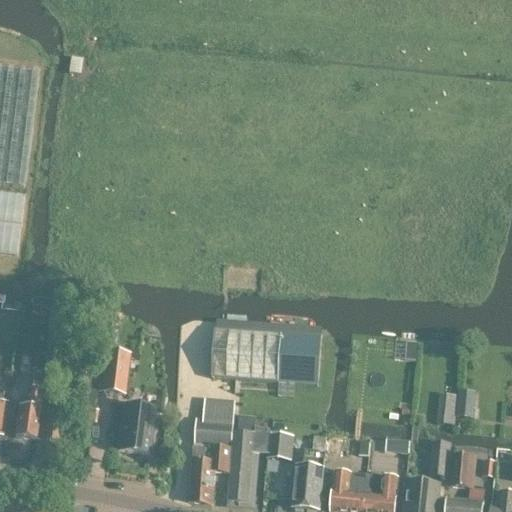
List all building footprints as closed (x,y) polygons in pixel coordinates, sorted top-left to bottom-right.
[(0,66),(0,183),(22,186),(35,70),(0,66)] [(322,328),(226,321),(216,320),(216,321),(215,331),(212,379),(318,385),(322,329),(322,328)] [(101,393),(125,396),(129,356),(105,353),(101,393)] [(31,369),(43,370),(45,356),(33,355),(31,369)] [(78,409),(95,411),(100,374),(83,372),(78,409)] [(41,394),(31,392),(29,409),(18,407),(14,439),(35,442),(41,394)] [(36,441),(59,444),(63,417),(57,416),(59,400),(42,398),(36,441)] [(203,420),(196,420),(194,446),(212,447),(212,452),(194,450),(189,504),(212,507),(214,475),(229,476),(232,433),(233,433),(234,402),(204,400),(203,420)] [(116,452),(148,456),(154,410),(122,406),(116,452)] [(253,454),(267,455),(269,435),(270,432),(255,431),(256,421),(238,420),(236,434),(233,433),(232,433),(229,476),(230,476),(227,503),(249,505),(253,454)] [(293,438),(269,435),(267,455),(267,460),(290,462),(293,438)] [(311,511),(319,511),(325,453),(326,439),(314,437),(312,452),(304,451),(302,469),(296,468),(291,510),(311,511)] [(410,442),(409,442),(398,441),(396,458),(408,459),(410,442)] [(434,455),(432,479),(448,481),(451,457),(434,455)] [(452,456),(448,488),(473,490),(476,458),(452,456)] [(495,463),(483,462),(481,478),(494,479),(495,463)] [(334,473),(330,511),(362,511),(364,494),(348,492),(350,474),(334,473)] [(364,494),(362,511),(394,511),(398,479),(366,476),(364,494)] [(406,483),(403,511),(437,511),(440,486),(406,483)] [(511,511),(511,488),(493,486),(490,511),(511,511)] [(446,511),(482,511),(483,505),(447,501),(446,511)]
